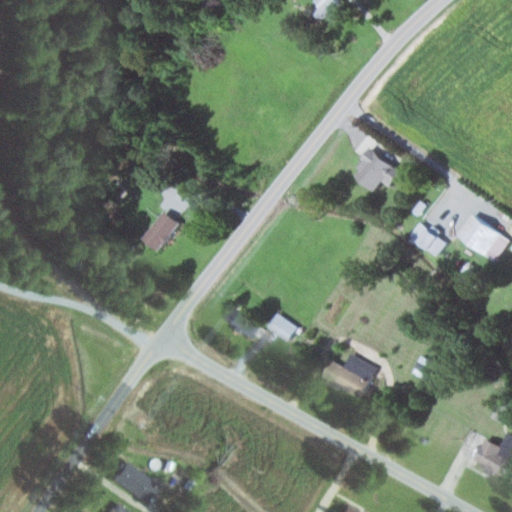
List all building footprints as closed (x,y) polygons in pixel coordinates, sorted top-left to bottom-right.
[(325,19),(331,13),(338,21),(352,9),(343,0),(317,0),(323,6),(318,11),(325,19)] [(393,185),(405,171),(378,147),(357,171),(378,190),(387,180),(393,185)] [(147,237),(162,249),(184,222),(169,209),(147,237)] [(507,231),(476,213),(463,236),(493,254),(507,231)] [(434,228),(425,221),(415,234),(441,255),(453,240),(436,226),(434,228)] [(457,280),(469,289),(484,269),(473,260),(457,280)] [(262,325),(241,308),(230,322),(252,339),(262,325)] [(272,326),(292,340),(302,325),(282,311),(272,326)] [(336,359),(327,377),(367,396),(382,366),(354,353),(348,365),(336,359)] [(495,414),(504,419),(511,404),(511,397),(506,394),(495,414)] [(511,479),(511,431),(505,445),(490,437),(478,459),(487,463),(485,466),(511,479)] [(148,504),(162,486),(128,460),(114,478),(148,504)] [(108,511),(132,511),(115,502),(108,511)]
